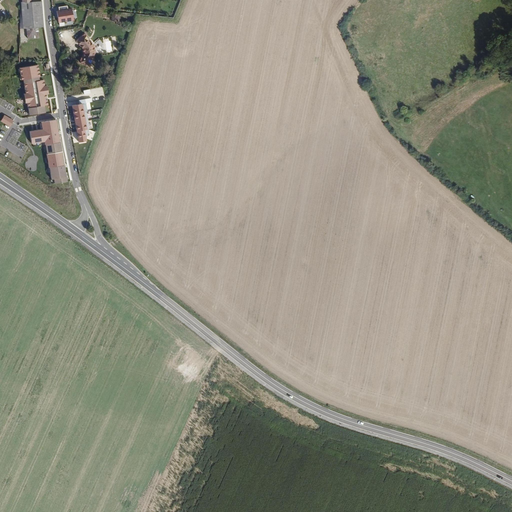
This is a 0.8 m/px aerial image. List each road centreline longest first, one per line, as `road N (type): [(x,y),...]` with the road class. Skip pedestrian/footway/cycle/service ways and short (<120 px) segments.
road 1 (secondary): [(511,481),(299,400),(107,255)]
road 2 (residential): [(86,207),(45,0)]
